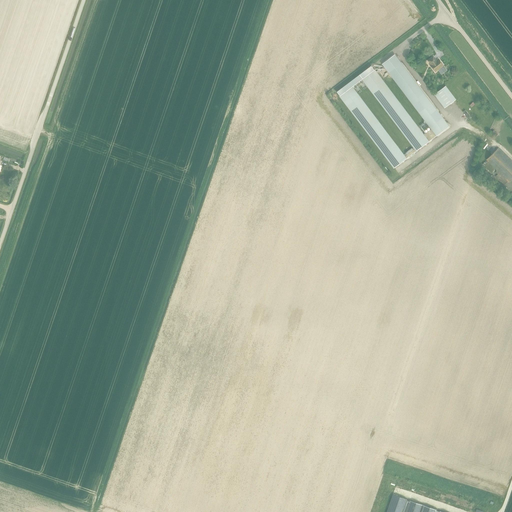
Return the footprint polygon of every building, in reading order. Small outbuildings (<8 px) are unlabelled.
[(431,129),(424,135),(374,70),(362,79),(417,151),(449,126),(395,55),(382,64),(431,129)] [(435,72),(444,66),(439,59),(436,61),(435,60),(436,60),(433,56),(428,61),(431,65),(430,66),(435,72)] [(446,86),(437,92),(448,106),(456,100),(446,86)] [(406,159),(405,157),(352,87),(340,96),(394,168),(406,159)] [(511,161),(498,148),(495,151),(486,160),(487,160),(483,164),(504,185),(508,181),(509,182),(511,179),(511,161)] [(440,511),(393,496),(387,511),(440,511)]
